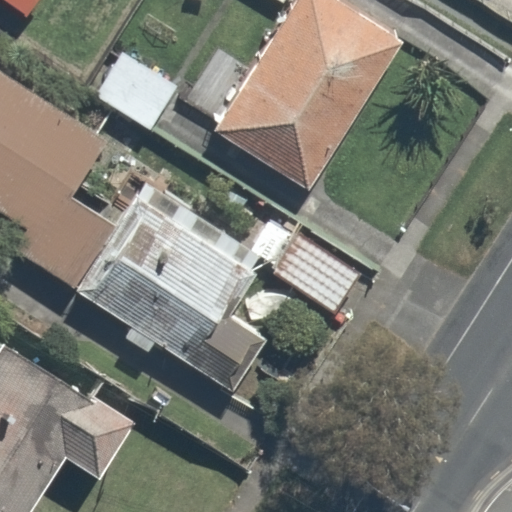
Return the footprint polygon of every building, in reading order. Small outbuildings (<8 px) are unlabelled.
[(263,0),(196,113),(308,179),(399,26),(355,0),(263,0)] [(183,73),(113,33),(82,86),(185,145),(201,119),(167,100),(183,73)] [(68,278),(109,209),(65,181),(100,126),(0,62),(0,204),(18,216),(4,237),(68,278)] [(109,209),(68,278),(112,306),(99,326),(140,352),(153,332),(208,367),(196,387),(219,402),(270,321),(239,302),(259,270),(325,312),(359,259),(270,201),(247,237),(136,166),(109,209)] [(120,412),(0,333),(0,511),(3,511),(44,450),(79,473),(120,412)]
